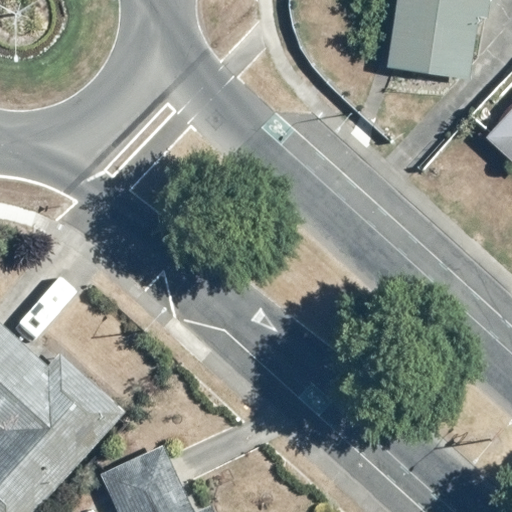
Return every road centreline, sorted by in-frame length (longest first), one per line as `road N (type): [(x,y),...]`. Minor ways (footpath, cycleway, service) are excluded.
road 1 (secondary): [(460,511),(42,145)]
road 2 (secondary): [(155,35),(202,100),(511,386)]
road 3 (secondary): [(155,35),(142,75),(116,108),(82,132),(42,145)]
